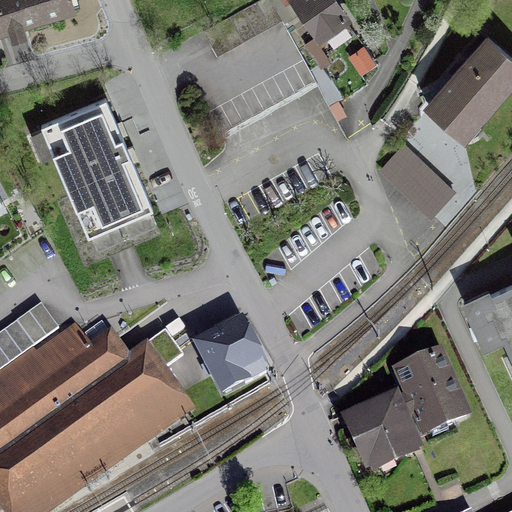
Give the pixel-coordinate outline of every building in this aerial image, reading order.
[(0,0),(0,34),(43,22),(36,0),(0,0)] [(72,0),(36,0),(43,22),(76,11),(72,0)] [(273,0),(261,0),(204,30),(214,50),(217,54),(283,19),(273,0)] [(360,27),(339,0),(292,0),(331,50),(360,27)] [(214,50),(183,67),(208,112),(224,140),(316,88),(318,87),(283,19),(217,54),(214,50)] [(511,80),(511,55),(487,34),(428,101),(465,134),(511,80)] [(106,95),(42,123),(98,249),(162,221),(106,95)] [(455,190),(405,144),(381,169),(430,216),(455,190)] [(0,218),(10,212),(0,193),(0,218)] [(511,285),(469,305),(489,350),(505,343),(511,359),(511,285)] [(42,305),(0,334),(0,369),(59,328),(42,305)] [(243,324),(203,346),(226,387),(266,364),(243,324)] [(0,504),(5,511),(42,511),(192,407),(150,348),(132,361),(112,333),(94,345),(80,325),(0,381),(0,504)] [(447,351),(396,372),(403,391),(423,436),(473,416),(447,351)] [(403,391),(347,415),(370,469),(426,445),(423,436),(403,391)]
